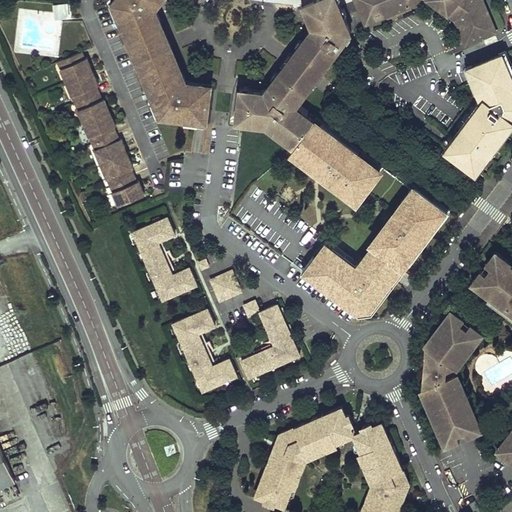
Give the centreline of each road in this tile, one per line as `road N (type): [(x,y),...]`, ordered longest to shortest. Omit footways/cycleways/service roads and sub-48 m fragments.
road 1 (tertiary): [(160,417),(132,380),(0,86)]
road 2 (tertiary): [(0,149),(89,352),(117,445)]
road 3 (residential): [(511,177),(395,334)]
road 4 (residential): [(352,368),(188,440)]
road 5 (residential): [(390,381),(449,511)]
